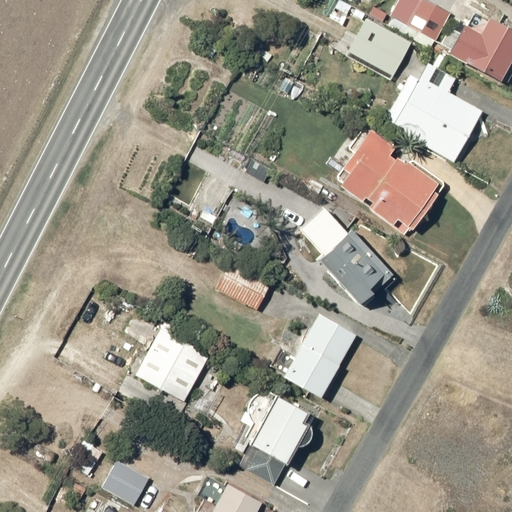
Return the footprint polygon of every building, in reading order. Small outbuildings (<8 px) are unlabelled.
[(449,14),(423,0),(396,0),(387,17),(433,42),(449,14)] [(441,53),(497,80),(505,84),(511,69),(511,60),(507,58),(511,47),(511,31),(463,8),(441,53)] [(408,43),(362,18),(342,55),(388,80),(408,43)] [(453,78),(442,73),(434,87),(408,72),(380,121),(450,161),(478,111),(445,92),(453,78)] [(266,114),(227,94),(205,135),(244,156),(266,114)] [(405,230),(438,179),(406,159),(404,162),(387,151),(390,146),(357,124),(332,164),(340,169),(331,183),(356,199),(358,196),(365,201),(363,204),(362,206),(388,223),(390,221),(405,230)] [(355,305),(387,275),(344,227),(341,230),(318,204),(293,226),(315,250),(312,258),(355,305)] [(269,282),(227,262),(213,290),(255,310),(269,282)] [(339,368),(334,366),(352,335),(314,313),(279,375),(317,396),(321,399),(339,368)] [(207,354),(157,327),(132,374),(182,401),(207,354)] [(223,379),(204,368),(195,384),(214,395),(223,379)] [(290,444),(302,421),(308,411),(272,393),(241,452),(234,465),(271,486),(284,464),(281,462),(290,444)] [(147,477),(113,459),(98,487),(133,505),(147,477)] [(251,511),(257,502),(223,484),(208,511),(251,511)] [(117,511),(101,503),(96,511),(117,511)]
